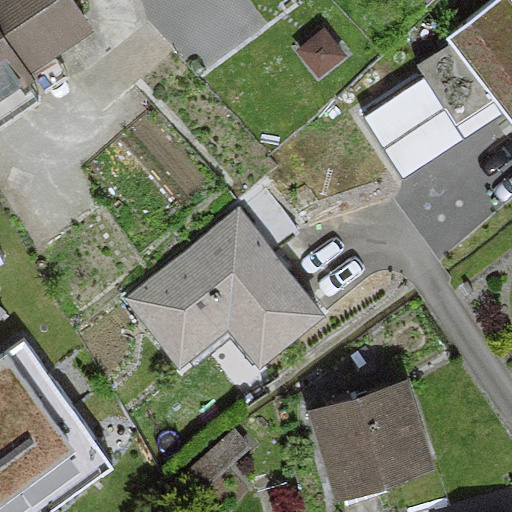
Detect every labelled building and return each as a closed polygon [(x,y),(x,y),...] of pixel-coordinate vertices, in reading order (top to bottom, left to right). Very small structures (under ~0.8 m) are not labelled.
[(0,0),(0,83),(21,70),(15,61),(79,18),(67,0),(0,0)] [(511,0),(509,0),(451,43),(463,59),(369,129),(414,189),(507,119),(511,125),(511,0)] [(165,4),(143,24),(162,45),(185,26),(165,4)] [(126,299),(174,358),(232,311),(264,350),(312,310),(266,252),(293,231),(260,189),(126,299)] [(0,509),(73,457),(8,366),(0,372),(0,509)] [(410,370),(311,398),(337,488),(436,459),(410,370)] [(204,452),(219,467),(237,450),(223,435),(204,452)]
